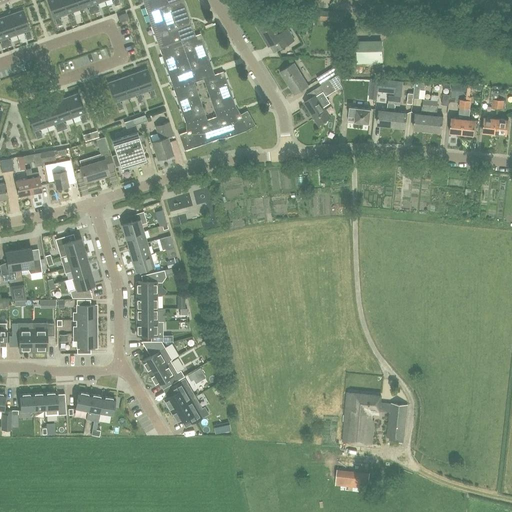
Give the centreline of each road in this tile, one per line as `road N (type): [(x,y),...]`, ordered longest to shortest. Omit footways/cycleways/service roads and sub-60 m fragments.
road 1 (residential): [(288,156),(375,151),(511,164)]
road 2 (residential): [(288,156),(189,173),(94,203)]
road 3 (residential): [(38,50),(100,27),(109,27),(118,46),(114,62),(62,80),(48,75)]
road 4 (residential): [(288,156),(280,107),(213,0)]
road 5 (residential): [(94,203),(118,294),(119,367)]
